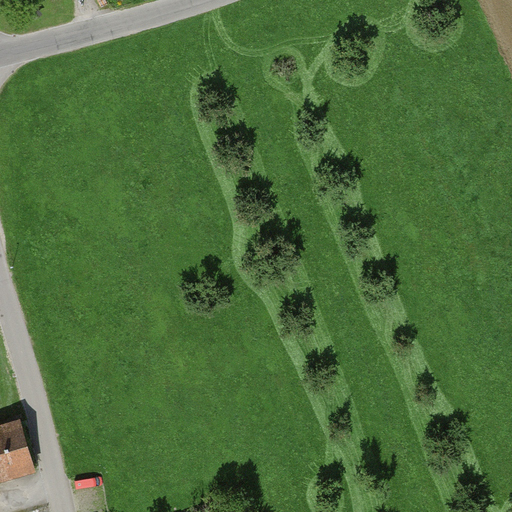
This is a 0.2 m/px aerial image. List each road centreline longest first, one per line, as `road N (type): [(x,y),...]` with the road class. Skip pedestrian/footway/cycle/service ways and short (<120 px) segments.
road 1 (unclassified): [(67,511),(0,278)]
road 2 (unclassified): [(207,0),(0,56)]
